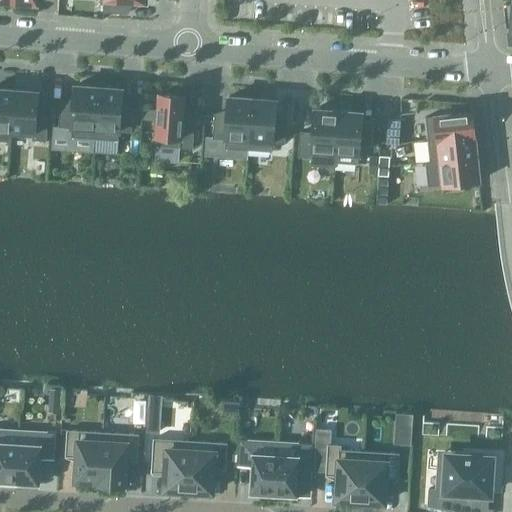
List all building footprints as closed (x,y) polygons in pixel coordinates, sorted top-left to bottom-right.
[(147,3),(146,0),(104,0),(104,12),(128,14),(129,2),(147,3)] [(62,103),(60,127),(72,128),(71,137),(95,139),(99,87),(75,86),(74,104),(62,103)] [(95,139),(94,153),(118,155),(119,141),(119,131),(131,132),(133,108),(121,107),(122,89),(99,87),(95,139)] [(14,90),(0,89),(0,141),(10,142),(14,90)] [(38,92),(14,90),(10,142),(11,142),(12,132),(34,134),(33,140),(46,141),(48,117),(36,116),(38,92)] [(184,96),(160,94),(156,146),(192,149),(195,115),(183,114),(184,96)] [(249,151),(253,99),(229,97),(227,115),(215,114),(214,138),(226,139),(225,149),(249,151)] [(276,101),(253,99),(249,151),(273,152),(273,143),(285,143),(287,120),(275,119),(276,101)] [(334,168),(338,111),(315,110),(313,133),(301,132),(299,157),(311,158),(311,166),(334,168)] [(362,113),(338,111),(334,168),(335,168),(336,163),(358,164),(360,145),(372,146),(374,122),(362,121),(362,113)] [(475,135),(472,112),(426,117),(428,140),(475,135)] [(399,144),(401,120),(389,119),(387,143),(399,144)] [(477,158),(475,135),(428,140),(431,162),(426,162),(426,164),(477,158)] [(370,174),(377,174),(378,155),(371,155),(370,174)] [(391,159),(381,158),(380,166),(390,167),(391,159)] [(480,181),(477,158),(426,164),(428,187),(446,185),(447,189),(459,187),(459,183),(480,181)] [(390,167),(380,166),(379,174),(389,175),(390,167)] [(224,400),(224,412),(240,413),(241,401),(224,400)] [(160,408),(147,407),(145,431),(159,432),(160,408)] [(412,441),(414,414),(397,412),(395,440),(412,441)] [(0,482),(16,483),(19,431),(0,430),(0,482)] [(99,485),(100,485),(103,433),(67,430),(66,457),(67,457),(78,457),(76,481),(99,483),(99,485)] [(19,431),(16,483),(39,485),(41,458),(54,459),(55,433),(19,431)] [(103,433),(100,485),(124,486),(126,460),(136,461),(136,462),(138,462),(139,435),(103,433)] [(179,491),(189,491),(192,441),(154,439),(152,473),(153,473),(166,473),(164,493),(179,494),(179,491)] [(258,498),(274,498),(277,442),(240,440),(239,466),(252,467),(250,493),(258,494),(258,498)] [(192,441),(189,491),(199,492),(198,496),(213,496),(214,469),(225,470),(226,470),(228,443),(192,441)] [(276,456),(274,498),(289,499),(289,495),(297,496),(299,470),(309,470),(311,470),(312,470),(312,460),(313,444),(299,444),(278,442),(277,442),(276,456)] [(351,501),(361,502),(364,452),(341,450),(341,445),(328,445),(326,477),(327,477),(327,476),(338,476),(336,504),(350,505),(351,501)] [(364,452),(361,502),(371,502),(370,506),(384,507),(386,480),(398,481),(400,454),(364,452)] [(465,511),(467,493),(489,494),(491,469),(494,470),(495,455),(467,453),(466,456),(448,455),(445,490),(429,489),(428,506),(452,511),(465,511)]
